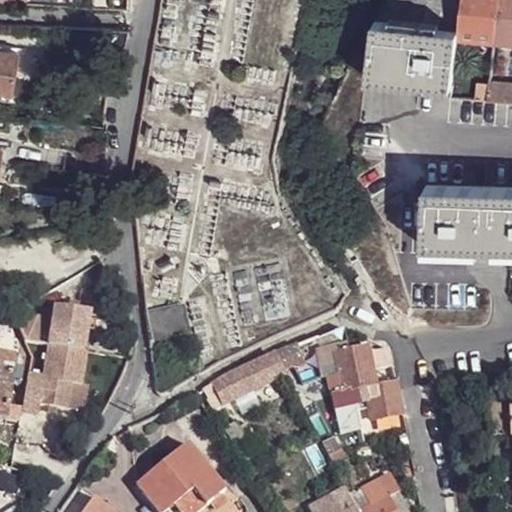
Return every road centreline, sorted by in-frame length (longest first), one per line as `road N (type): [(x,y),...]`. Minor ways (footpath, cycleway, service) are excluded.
road 1 (residential): [(147,0),(119,159),(137,356),(132,379),(50,511)]
road 2 (residential): [(440,511),(406,342),(511,337)]
